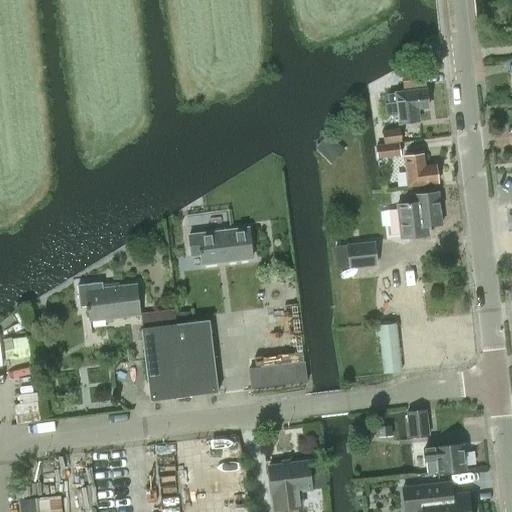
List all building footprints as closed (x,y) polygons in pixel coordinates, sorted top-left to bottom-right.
[(425,72),(404,74),(405,87),(426,85),(425,72)] [(418,109),(429,107),(427,89),(396,93),(387,94),(388,103),(385,103),(386,114),(398,113),(399,123),(419,121),(418,109)] [(384,144),(402,142),(401,129),(382,131),(384,144)] [(321,153),(331,163),(345,149),(335,139),(321,153)] [(378,157),(400,155),(398,143),(376,145),(378,157)] [(403,156),(407,186),(437,183),(435,164),(424,165),(423,154),(403,156)] [(428,235),(427,226),(442,224),(438,192),(414,195),(415,203),(397,205),(401,238),(428,235)] [(190,257),(202,256),(203,265),(253,258),(248,229),(248,227),(225,230),(225,226),(216,227),(216,231),(187,234),(190,257)] [(336,247),(337,257),(338,268),(350,267),(350,268),(376,265),(374,242),(347,245),(348,245),(336,247)] [(80,307),(89,306),(91,321),(140,315),(137,285),(103,290),(102,282),(77,285),(80,307)] [(151,402),(163,400),(185,397),(176,325),(174,309),(141,313),(142,329),(151,402)] [(176,325),(185,397),(219,393),(210,321),(190,323),(189,311),(178,313),(179,324),(176,325)] [(378,324),(383,372),(401,371),(395,322),(378,324)] [(305,362),(249,369),(251,389),(308,382),(305,362)] [(407,413),(409,438),(428,435),(425,411),(407,413)] [(435,447),(425,448),(428,473),(466,469),(463,444),(435,447)] [(274,510),(286,509),(302,507),(301,491),(312,489),(308,461),(269,466),(274,510)] [(413,511),(423,511),(422,511),(470,511),(468,494),(452,495),(450,482),(403,487),(405,511),(413,511)]
